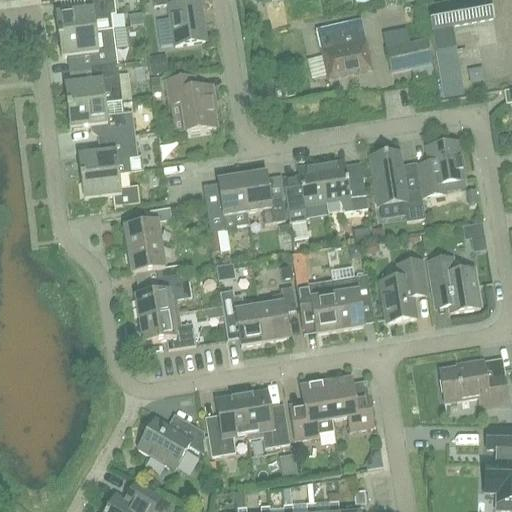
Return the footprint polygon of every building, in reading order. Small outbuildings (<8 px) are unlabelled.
[(55,16),(58,38),(95,34),(93,19),(114,16),(112,0),(96,0),(83,2),(84,13),(55,16)] [(204,44),(198,2),(181,5),(179,0),(151,0),(153,9),(168,7),(174,49),(204,44)] [(470,0),(427,8),(432,32),(436,56),(435,56),(443,101),(451,100),(464,98),(456,53),(453,37),(452,37),(451,28),(493,21),(488,0),(470,0)] [(359,20),(316,29),(328,81),(371,72),(359,20)] [(116,64),(114,46),(112,31),(95,34),(58,38),(60,60),(90,57),(91,68),(116,64)] [(431,67),(429,56),(426,42),(385,51),(391,75),(431,67)] [(121,103),(117,70),(92,73),(93,84),(64,88),(67,110),(121,103)] [(195,91),(193,79),(165,83),(168,99),(169,108),(181,107),(185,135),(215,130),(211,103),(214,103),(211,88),(195,91)] [(130,135),(128,117),(123,118),(121,103),(67,110),(69,132),(104,127),(105,138),(130,135)] [(131,174),(129,159),(137,158),(135,140),(106,144),(107,155),(77,159),(80,181),(117,176),(131,174)] [(420,189),(419,189),(421,200),(445,197),(443,187),(464,183),(457,145),(426,150),(429,172),(417,173),(420,189)] [(421,201),(421,200),(419,189),(404,191),(399,154),(369,159),(377,209),(403,205),(406,224),(424,222),(421,201)] [(343,163),(320,167),(326,206),(346,203),(348,215),(367,212),(362,184),(347,187),(343,163)] [(306,209),(326,206),(320,167),(296,171),(297,177),(281,180),(284,197),(289,224),(308,221),(306,209)] [(119,191),(118,177),(131,175),(131,174),(117,176),(80,181),(83,202),(112,199),(114,210),(139,207),(137,189),(119,191)] [(264,176),(241,180),(246,216),(262,213),(264,227),(284,224),(280,200),(269,202),(264,176)] [(246,216),(241,180),(217,184),(218,187),(202,190),(205,206),(205,212),(209,236),(225,234),(235,232),(233,218),(246,216)] [(123,229),(127,253),(160,248),(157,225),(171,223),(169,211),(145,215),(147,226),(123,229)] [(164,271),(160,248),(127,253),(131,277),(155,273),(156,284),(180,280),(178,268),(164,271)] [(339,334),(331,284),(317,286),(309,287),(304,258),(293,260),(298,289),(295,290),(303,337),(315,335),(315,337),(339,334)] [(449,316),(479,311),(473,272),(443,276),(441,262),(427,264),(432,292),(445,290),(449,316)] [(411,293),(425,291),(421,264),(397,268),(399,281),(379,284),(386,326),(416,321),(411,293)] [(367,278),(354,280),(331,284),(339,334),(363,330),(358,304),(370,302),(367,278)] [(183,302),(180,280),(156,284),(158,295),(135,299),(138,322),(171,317),(169,304),(183,302)] [(272,308),(258,310),(264,346),(288,342),(283,316),(295,314),(291,290),(279,292),(280,297),(271,299),(272,308)] [(264,346),(258,310),(243,313),(241,298),(233,300),(233,294),(219,296),(227,343),(239,341),(240,350),(264,346)] [(173,330),(171,317),(138,322),(142,346),(166,342),(167,353),(195,349),(192,327),(173,330)] [(479,411),(508,406),(504,380),(485,383),(482,365),(462,368),(463,370),(439,374),(444,406),(477,401),(479,411)] [(351,381),(325,385),(331,423),(347,420),(349,434),(373,430),(368,403),(354,405),(351,381)] [(331,423),(325,385),(299,390),(303,413),(289,416),(294,443),(318,439),(318,437),(333,434),(331,423)] [(266,395),(240,399),(247,437),(261,435),(264,451),(289,447),(284,416),(270,418),(266,395)] [(247,437),(240,399),(215,404),(219,427),(206,429),(211,460),(235,456),(232,440),(247,437)] [(207,460),(203,435),(194,429),(174,418),(167,430),(154,423),(137,452),(174,473),(188,449),(207,460)] [(511,511),(511,429),(484,429),(484,453),(497,453),(497,467),(484,467),(484,495),(496,495),(496,511),(511,511)] [(125,502),(115,496),(106,511),(180,511),(181,511),(135,484),(125,502)] [(245,511),(246,511),(245,511),(244,494),(233,495),(234,511),(237,511),(236,511),(245,511)] [(354,508),(365,507),(364,494),(353,494),(354,508)] [(338,511),(338,504),(337,505),(336,496),(328,496),(329,505),(328,505),(328,511),(338,511)]
